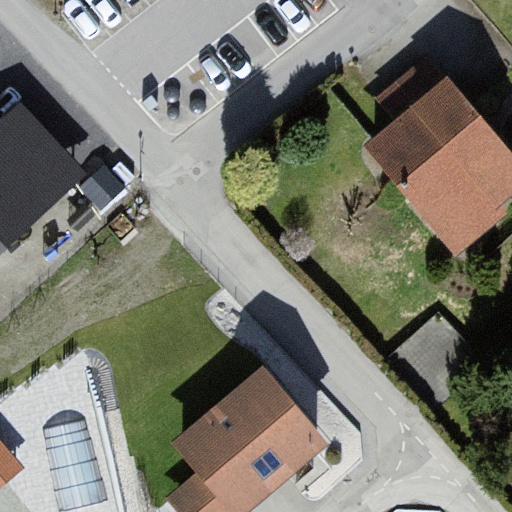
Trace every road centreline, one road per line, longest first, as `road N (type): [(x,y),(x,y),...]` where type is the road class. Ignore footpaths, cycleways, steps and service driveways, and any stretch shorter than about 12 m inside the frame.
road 1 (residential): [(153,145),(432,447)]
road 2 (residential): [(408,0),(153,145)]
road 3 (residential): [(11,0),(153,145)]
